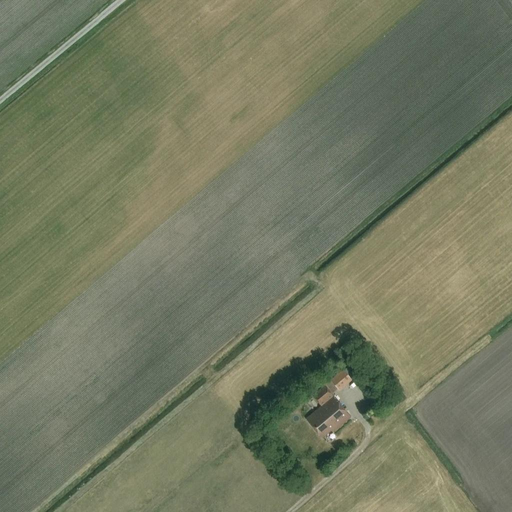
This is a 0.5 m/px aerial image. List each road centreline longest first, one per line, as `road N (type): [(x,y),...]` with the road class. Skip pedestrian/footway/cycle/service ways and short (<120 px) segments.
road 1 (unclassified): [(0,101),(122,0)]
road 2 (track): [(407,407),(290,511)]
